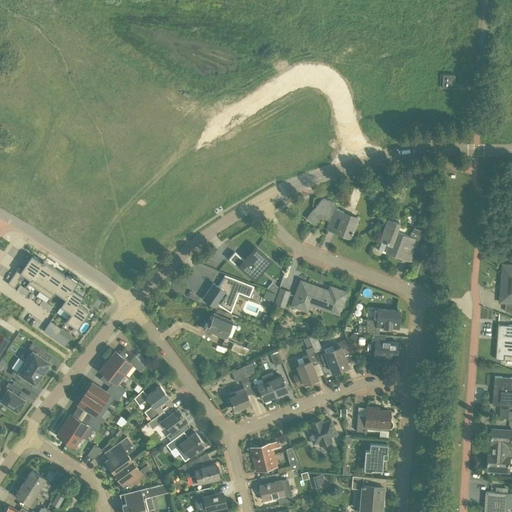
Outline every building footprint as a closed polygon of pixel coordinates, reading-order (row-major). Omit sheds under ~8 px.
[(442,86),(453,86),(454,73),(442,73),(442,86)] [(16,170),(4,163),(0,169),(0,183),(7,187),(16,170)] [(85,191),(75,208),(77,209),(68,224),(78,231),(77,233),(78,233),(91,214),(82,208),(85,203),(87,204),(92,196),(85,191)] [(357,217),(336,209),(336,207),(336,203),(335,203),(323,198),(322,198),(307,217),(307,219),(315,225),(326,211),(333,214),(327,231),(349,239),(357,217)] [(78,233),(89,241),(101,223),(90,216),(91,214),(78,233)] [(379,240),(381,241),(378,250),(408,261),(412,249),(417,251),(420,230),(414,227),(408,236),(397,232),(400,223),(387,218),(379,240)] [(98,249),(111,230),(101,223),(89,241),(99,248),(98,249)] [(112,230),(111,230),(98,249),(109,257),(121,239),(111,232),(112,230)] [(115,250),(125,256),(137,239),(126,231),(121,239),(109,257),(110,257),(115,250)] [(137,239),(125,256),(126,257),(131,250),(141,257),(154,239),(142,231),(137,239)] [(243,272),(245,270),(251,276),(267,257),(256,247),(244,260),(235,252),(229,258),(243,272)] [(41,257),(40,259),(29,251),(19,266),(16,264),(5,280),(12,285),(18,277),(16,276),(19,271),(28,277),(42,257),(41,257)] [(39,284),(53,265),(42,257),(28,277),(29,277),(30,276),(40,282),(39,284)] [(53,265),(39,284),(50,292),(63,272),(62,274),(52,267),(53,265)] [(511,265),(502,265),(499,302),(511,303),(511,265)] [(57,305),(74,280),(63,272),(50,292),(51,292),(52,290),(62,297),(57,305)] [(219,288),(213,284),(203,299),(215,307),(217,303),(233,313),(241,294),(252,298),(256,289),(225,277),(219,285),(220,286),(219,288)] [(62,319),(63,320),(80,294),(70,287),(75,280),(74,280),(57,305),(67,312),(62,319)] [(328,290),(300,280),(291,305),(306,311),(309,303),(339,314),(347,292),(330,286),(328,290)] [(267,287),(278,292),(279,288),(272,282),(267,287)] [(25,288),(20,284),(16,289),(21,293),(25,288)] [(285,308),(290,291),(280,287),(274,304),(285,308)] [(86,309),(75,302),(80,295),(80,294),(63,320),(74,327),(86,309)] [(49,311),(52,306),(47,302),(43,308),(49,311)] [(398,329),(399,311),(380,310),(380,318),(376,317),(376,320),(367,319),(366,332),(379,333),(379,327),(398,329)] [(232,321),(213,314),(210,320),(208,320),(204,329),(225,338),(232,321)] [(54,338),(61,328),(50,321),(43,331),(54,338)] [(496,359),(505,360),(505,354),(511,354),(511,324),(509,324),(509,329),(502,329),(501,341),(497,341),(496,359)] [(71,335),(61,328),(54,338),(65,345),(71,335)] [(395,359),(397,342),(384,341),(385,334),(372,333),(371,344),(374,344),(373,357),(395,359)] [(304,384),(317,378),(312,365),(319,362),(309,337),(303,338),(307,348),(305,349),(307,354),(301,357),(304,363),(297,365),(300,373),(293,376),(297,385),(303,383),(304,384)] [(333,368),(334,372),(347,366),(342,352),(352,348),(347,337),(332,343),(334,349),(320,355),(325,366),(328,365),(330,369),(333,368)] [(245,347),(233,342),(230,349),(245,356),(248,349),(250,350),(252,345),(247,343),(245,347)] [(30,350),(23,360),(42,373),(49,362),(38,355),(41,350),(31,343),(28,348),(30,350)] [(277,351),(281,362),(283,362),(282,361),(285,360),(281,349),(277,351)] [(108,361),(125,375),(126,375),(124,373),(131,364),(140,371),(143,367),(134,355),(128,362),(115,351),(114,353),(113,352),(107,359),(109,360),(108,361)] [(274,365),(281,362),(277,351),(270,354),(274,365)] [(14,370),(11,375),(21,381),(24,376),(35,384),(42,373),(23,360),(16,371),(14,370)] [(118,384),(125,375),(108,361),(107,362),(105,361),(99,368),(101,369),(100,371),(113,381),(109,386),(121,395),(125,390),(118,384)] [(242,367),(246,377),(255,373),(251,362),(242,367)] [(235,381),(246,377),(242,367),(231,372),(235,381)] [(265,374),(274,396),(281,393),(281,395),(287,393),(286,391),(280,376),(274,378),(272,371),(265,374)] [(270,397),(274,396),(265,374),(261,375),(264,383),(256,386),(262,400),(264,400),(265,402),(271,400),(270,397)] [(511,403),(511,377),(495,377),(494,385),(494,386),(497,386),(496,393),(494,393),(493,405),(501,406),(501,403),(511,403)] [(0,395),(0,399),(3,402),(2,403),(10,408),(11,406),(17,411),(25,399),(18,395),(21,390),(8,382),(5,387),(0,395)] [(121,395),(109,386),(105,392),(91,383),(90,384),(89,383),(84,391),(85,392),(84,393),(107,408),(113,398),(117,401),(121,395)] [(158,406),(168,398),(159,386),(147,395),(146,396),(147,398),(152,405),(144,411),(151,419),(162,412),(158,406)] [(234,410),(250,404),(243,388),(228,394),(229,397),(228,397),(234,410)] [(100,418),(107,408),(84,393),(83,394),(82,393),(77,401),(78,402),(77,403),(91,413),(88,418),(100,426),(104,420),(100,418)] [(122,402),(127,406),(131,399),(127,396),(122,402)] [(162,428),(166,425),(171,432),(175,429),(181,424),(186,420),(177,408),(176,409),(167,416),(163,411),(162,412),(151,419),(141,427),(145,432),(151,427),(152,428),(158,423),(162,428)] [(389,418),(389,411),(374,410),(375,408),(367,408),(366,416),(358,416),(357,432),(366,432),(366,427),(388,429),(388,428),(390,428),(391,427),(392,426),(392,425),(393,424),(393,423),(393,422),(392,420),(391,419),(389,418)] [(509,417),(509,409),(500,408),(500,416),(509,417)] [(100,426),(88,418),(84,424),(70,414),(69,416),(68,415),(63,422),(64,423),(63,425),(86,439),(92,430),(96,432),(100,426)] [(311,427),(307,429),(313,444),(319,441),(320,445),(332,440),(330,436),(337,433),(331,419),(318,424),(317,420),(309,424),(311,427)] [(86,440),(86,439),(63,425),(62,426),(61,425),(56,433),(57,434),(57,435),(73,446),(80,436),(86,440)] [(511,446),(511,430),(493,429),(491,445),(492,445),(492,455),(489,455),(488,471),(509,473),(511,457),(508,457),(508,446),(511,446)] [(188,437),(183,431),(166,444),(171,450),(175,447),(185,460),(191,456),(190,454),(193,452),(196,456),(204,450),(201,446),(204,444),(194,432),(188,437)] [(114,472),(131,460),(123,449),(132,443),(127,436),(112,446),(117,453),(106,461),(114,472)] [(252,460),(273,454),(272,448),(280,446),(279,441),(249,448),(252,460)] [(94,458),(102,449),(94,443),(87,454),(94,458)] [(386,461),(387,445),(370,443),(369,451),(365,451),(364,469),(382,471),(382,461),(386,461)] [(289,462),(297,460),(292,446),(286,448),(289,462)] [(273,454),(252,460),(255,472),(277,467),(273,454)] [(206,465),(201,456),(178,467),(180,474),(189,471),(192,484),(219,477),(216,463),(206,465)] [(131,460),(114,472),(122,484),(134,476),(138,482),(153,472),(147,464),(139,471),(131,460)] [(297,460),(289,462),(291,470),(300,467),(297,460)] [(23,482),(37,491),(42,494),(44,491),(39,488),(41,484),(46,488),(50,482),(31,469),(23,482)] [(316,488),(319,487),(324,478),(322,473),(315,475),(310,477),(313,488),(316,488)] [(373,477),(352,475),(351,487),(361,488),(359,511),(361,511),(360,511),(368,511),(369,511),(371,511),(381,511),(383,486),(373,485),(373,477)] [(283,492),(280,481),(259,487),(262,501),(278,497),(280,503),(300,498),(297,488),(283,492)] [(33,497),(37,491),(23,482),(15,494),(34,506),(38,500),(33,497)] [(214,492),(213,485),(194,490),(197,500),(203,498),(206,510),(226,505),(223,491),(214,492)] [(142,511),(154,509),(149,487),(127,492),(129,502),(121,504),(123,511),(142,511)] [(506,511),(507,506),(506,506),(506,493),(496,492),(495,505),(485,504),(484,511),(506,511)] [(57,507),(63,497),(57,494),(52,504),(57,507)]
